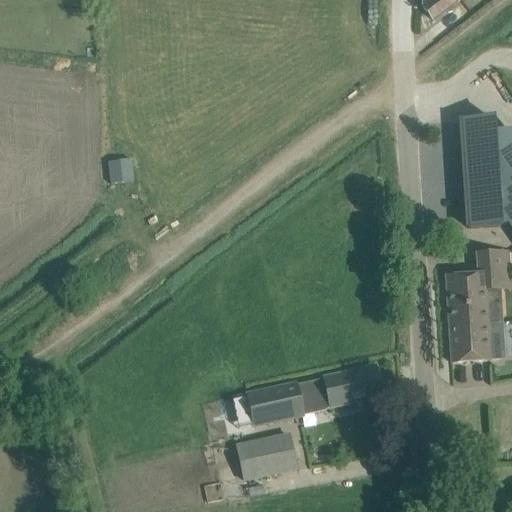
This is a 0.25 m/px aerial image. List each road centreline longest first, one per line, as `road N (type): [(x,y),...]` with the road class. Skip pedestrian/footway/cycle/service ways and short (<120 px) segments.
road 1 (unclassified): [(433,511),(405,116),(380,50),(401,0)]
road 2 (track): [(397,80),(54,346)]
